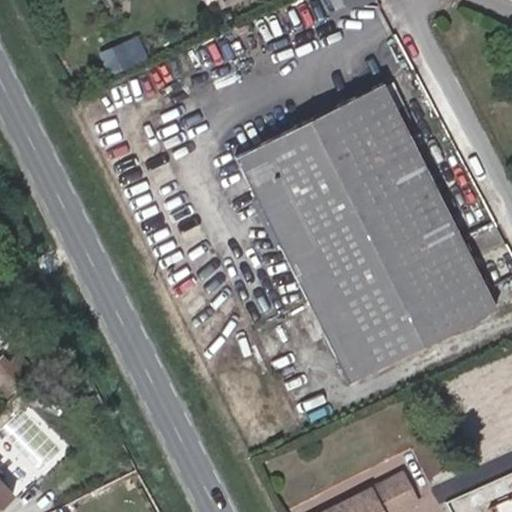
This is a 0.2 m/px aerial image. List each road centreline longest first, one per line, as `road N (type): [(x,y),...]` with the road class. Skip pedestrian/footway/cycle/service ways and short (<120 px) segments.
road 1 (primary): [(0,85),(215,511)]
road 2 (unknown): [(421,30),(216,123),(195,140),(191,181),(257,309)]
road 3 (unclassified): [(511,211),(406,0)]
